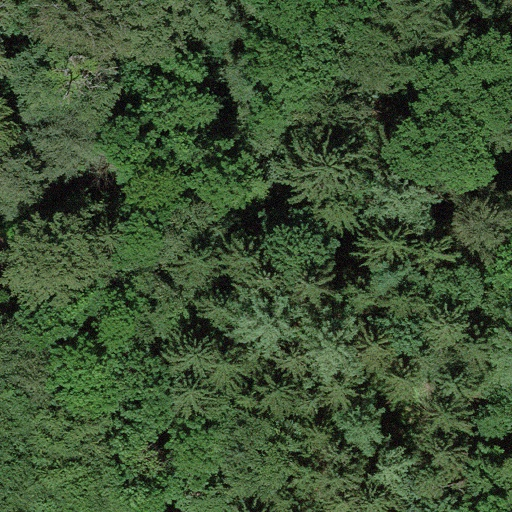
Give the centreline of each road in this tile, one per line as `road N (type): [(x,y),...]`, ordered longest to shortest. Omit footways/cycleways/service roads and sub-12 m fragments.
road 1 (track): [(0,241),(154,418),(204,511)]
road 2 (track): [(471,511),(511,255)]
